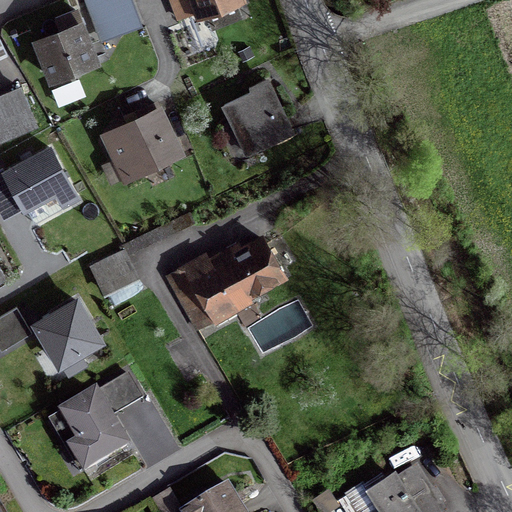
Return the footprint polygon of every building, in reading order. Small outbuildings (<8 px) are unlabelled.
[(89,0),(103,34),(138,20),(130,0),(89,0)] [(249,0),(177,0),(186,20),(205,12),(208,18),(249,1),(249,0)] [(81,23),(36,41),(51,79),(96,61),(81,23)] [(256,93),(232,105),(257,155),(306,131),(279,75),(254,88),(256,93)] [(0,140),(35,125),(20,90),(0,98),(0,140)] [(192,153),(169,106),(110,135),(132,181),(192,153)] [(50,140),(0,167),(0,196),(9,213),(72,178),(50,140)] [(215,258),(180,277),(206,323),(294,275),(275,241),(254,253),(252,250),(221,268),(215,258)] [(134,280),(122,254),(94,267),(106,293),(134,280)] [(95,344),(73,304),(33,326),(55,365),(95,344)] [(91,470),(123,450),(90,397),(58,417),(91,470)] [(440,511),(413,470),(381,490),(376,481),(344,502),(350,511),(440,511)] [(241,511),(228,488),(187,511),(241,511)]
